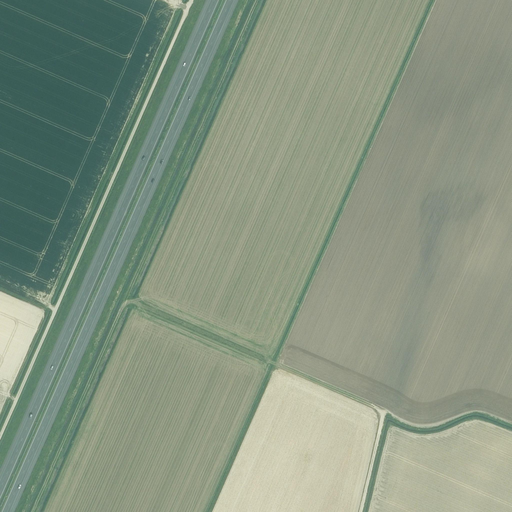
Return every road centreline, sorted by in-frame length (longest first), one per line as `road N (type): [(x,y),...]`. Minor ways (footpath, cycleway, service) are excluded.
road 1 (motorway): [(6,511),(230,0)]
road 2 (motorway): [(214,0),(0,489)]
road 3 (unclassified): [(191,0),(15,400)]
